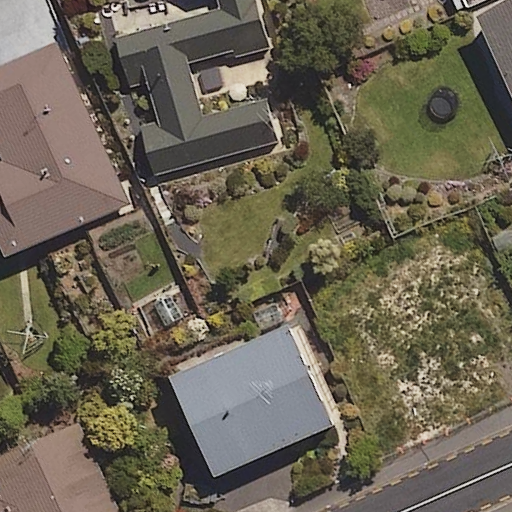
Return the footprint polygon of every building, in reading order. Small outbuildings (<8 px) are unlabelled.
[(206,0),(210,12),(118,36),(130,81),(150,76),(159,112),(141,117),(156,173),(281,140),(270,96),(206,113),(193,63),(270,43),(258,0),(206,0)] [(511,0),(486,12),(511,73),(511,0)] [(0,229),(11,254),(133,201),(63,38),(0,64),(0,229)] [(461,317),(450,291),(378,322),(414,405),(503,367),(478,310),(461,317)] [(339,422),(296,320),(176,372),(219,473),(339,422)] [(0,511),(122,511),(80,421),(0,458),(0,511)]
